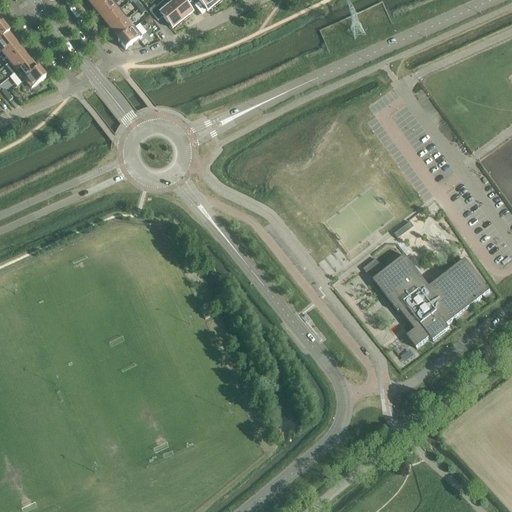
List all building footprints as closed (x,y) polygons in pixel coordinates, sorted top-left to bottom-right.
[(90,5),(89,6),(93,11),(94,10),(96,13),(112,0),(93,0),(89,4),(90,5)] [(102,19),(104,22),(120,9),(112,0),(96,13),(97,14),(96,15),(101,20),(102,19)] [(170,0),(167,3),(183,22),(189,17),(188,16),(192,13),(186,6),(191,2),(189,0),(170,0)] [(197,0),(207,12),(211,9),(217,5),(213,0),(189,0),(191,2),(192,3),(195,0),(197,0)] [(167,3),(169,6),(160,13),(154,6),(149,10),(158,21),(163,17),(172,29),(176,26),(177,27),(183,22),(167,3)] [(104,22),(105,23),(104,24),(108,29),(109,28),(111,31),(127,19),(120,9),(104,22)] [(135,28),(127,19),(111,31),(112,32),(111,33),(115,38),(116,38),(118,40),(117,41),(118,41),(135,28)] [(0,39),(8,33),(2,25),(0,25),(0,39)] [(135,28),(118,41),(125,50),(133,44),(134,45),(139,41),(138,39),(142,37),(135,28)] [(14,42),(15,41),(11,36),(10,37),(8,34),(9,34),(8,33),(0,39),(0,51),(2,53),(15,43),(14,42)] [(20,49),(21,48),(17,43),(16,44),(15,43),(2,53),(9,63),(22,52),(20,49)] [(29,60),(30,60),(26,54),(25,55),(22,52),(9,63),(16,71),(13,74),(14,74),(30,61),(29,60)] [(35,68),(36,67),(31,62),(30,62),(30,61),(14,74),(21,83),(38,70),(38,69),(37,70),(35,68)] [(24,81),(31,90),(32,89),(33,91),(39,86),(37,85),(45,79),(38,70),(21,83),(22,84),(24,81)] [(410,223),(394,235),(398,240),(414,228),(410,223)] [(490,293),(465,261),(430,288),(405,257),(373,282),(398,313),(400,312),(415,331),(407,337),(417,350),(430,339),(434,343),(450,330),(447,327),(490,293)] [(376,260),(363,270),(369,278),(382,268),(376,260)] [(200,309),(205,320),(209,318),(204,306),(200,309)]
